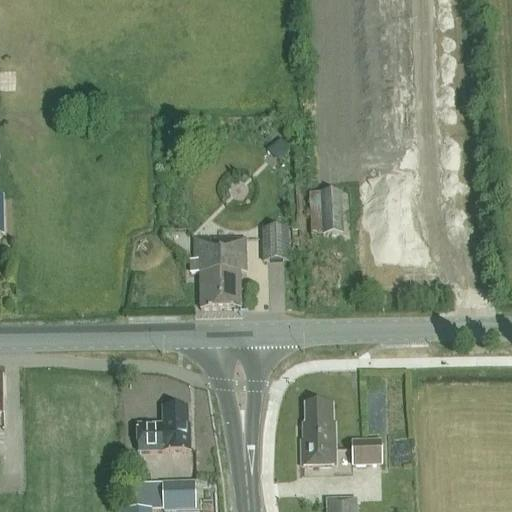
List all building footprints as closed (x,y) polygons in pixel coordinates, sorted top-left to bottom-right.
[(343,236),(342,193),(309,194),(311,237),(343,236)] [(289,264),(288,231),(262,231),(262,264),(289,264)] [(246,275),(245,241),(194,242),(194,258),(191,258),(191,275),(200,275),(200,312),(240,311),(240,275),(246,275)] [(302,469),(336,468),(335,424),(332,425),(332,406),(305,407),(306,430),(301,430),(302,469)] [(187,411),(163,411),(163,428),(138,429),(138,458),(190,456),(189,428),(188,428),(187,411)] [(413,435),(393,435),(393,463),(413,463),(413,435)] [(382,469),(381,442),(351,443),(352,469),(382,469)] [(176,511),(196,511),(195,484),(162,485),(162,511),(176,511)] [(358,511),(358,501),(326,502),(326,511),(358,511)]
